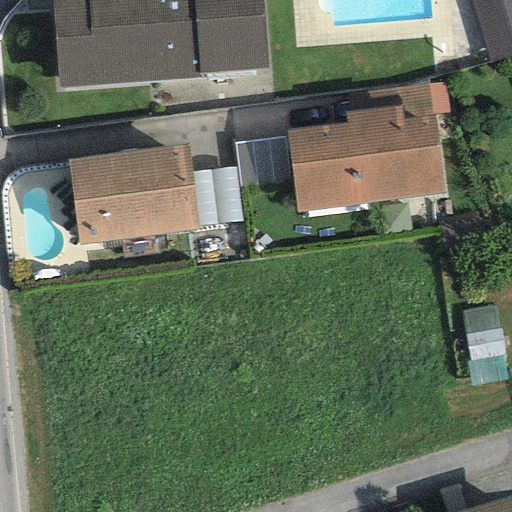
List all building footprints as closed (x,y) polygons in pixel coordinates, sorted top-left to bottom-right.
[(50,0),(56,88),(204,78),(203,73),(265,69),(259,0),(50,0)] [(511,0),(470,0),(490,63),(511,56),(511,0)] [(347,92),(349,112),(399,106),(401,120),(431,116),(427,82),(347,92)] [(349,112),(344,113),(346,124),(285,132),(295,213),(444,194),(434,115),(431,116),(401,120),(399,106),(349,112)] [(185,144),(65,160),(76,245),(196,230),(185,144)] [(511,511),(511,496),(457,511),(511,511)]
